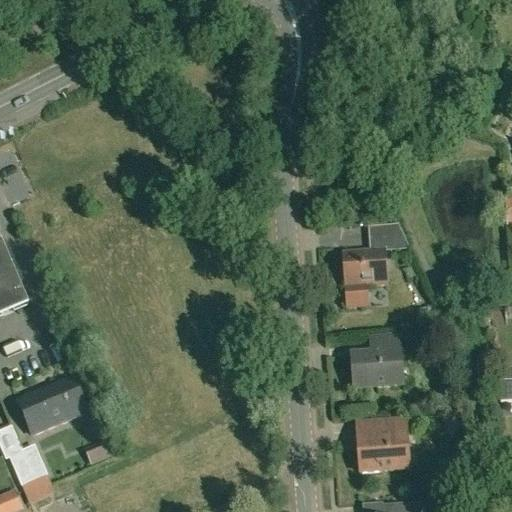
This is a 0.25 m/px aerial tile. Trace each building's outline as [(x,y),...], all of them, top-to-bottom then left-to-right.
[(366,307),(365,287),(386,286),(384,252),(409,250),(398,226),(367,228),(369,253),(344,254),(346,289),(347,308),(366,307)] [(0,238),(0,317),(28,305),(0,238)] [(369,356),(351,357),(353,390),(403,386),(399,338),(368,340),(369,356)] [(18,403),(32,437),(86,414),(71,381),(18,403)] [(511,382),(499,383),(500,404),(511,403),(511,382)] [(405,421),(374,424),(376,440),(357,442),(359,473),(409,470),(405,421)] [(34,447),(21,453),(34,484),(47,478),(34,447)] [(34,484),(21,453),(8,458),(22,489),(34,484)] [(0,496),(0,511),(19,511),(23,511),(16,494),(15,491),(0,496)] [(381,511),(421,511),(420,503),(381,506),(381,511)]
